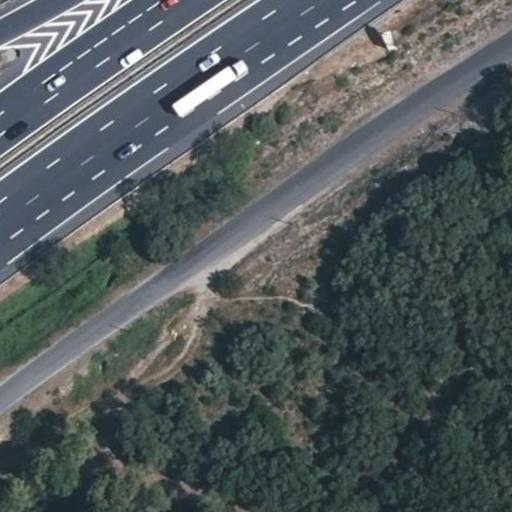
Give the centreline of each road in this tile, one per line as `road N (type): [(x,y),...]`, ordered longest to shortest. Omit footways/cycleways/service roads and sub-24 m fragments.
road 1 (unclassified): [(0,403),(511,45)]
road 2 (motorway): [(0,258),(355,0)]
road 3 (motorway): [(0,213),(309,0)]
road 4 (motorway): [(178,0),(0,126)]
